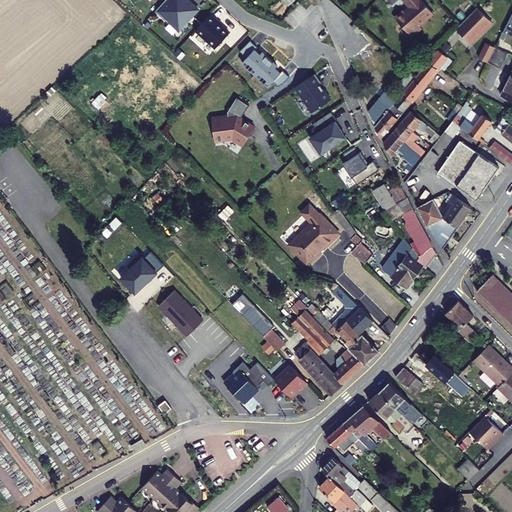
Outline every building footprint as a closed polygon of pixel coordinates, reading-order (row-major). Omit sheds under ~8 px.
[(166,0),(156,12),(169,23),(171,21),(179,30),(185,24),(186,25),(194,17),(193,15),(198,9),(189,1),(189,2),(186,0),(166,0)] [(422,0),(404,0),(409,6),(404,10),(403,8),(394,15),(409,35),(420,27),(418,24),(433,13),(422,0)] [(489,8),(482,0),(467,0),(453,12),(466,28),(489,8)] [(358,13),(350,6),(347,9),(355,16),(358,13)] [(511,15),(506,12),(498,26),(506,29),(511,18),(511,15)] [(218,20),(212,14),(196,31),(216,49),(230,33),(217,21),(218,20)] [(495,60),(502,45),(491,38),(482,53),(495,60)] [(412,66),(417,61),(399,45),(395,50),(412,66)] [(441,49),(405,94),(414,101),(450,57),(441,49)] [(315,86),(309,77),(290,91),(306,116),(325,104),(314,87),(315,86)] [(249,106),(237,98),(227,112),(228,115),(212,117),(215,142),(232,140),(243,146),(255,127),(241,118),(249,106)] [(400,99),(394,106),(403,114),(409,107),(400,99)] [(458,103),(446,119),(451,122),(462,107),(458,103)] [(391,110),(378,126),(382,139),(400,117),(391,110)] [(412,110),(402,122),(411,130),(416,125),(435,141),(441,135),(412,110)] [(481,112),(467,132),(479,141),(493,121),(481,112)] [(305,141),(316,157),(340,141),(330,125),(332,123),(326,115),(308,127),(313,135),(305,141)] [(402,122),(392,134),(402,142),(411,130),(402,122)] [(502,134),(511,141),(511,125),(508,123),(502,134)] [(392,134),(384,144),(391,158),(402,142),(392,134)] [(461,139),(440,170),(478,199),(500,167),(461,139)] [(409,142),(406,146),(421,159),(424,155),(409,142)] [(406,146),(403,149),(418,163),(421,159),(406,146)] [(354,157),(349,151),(338,158),(342,165),(338,167),(352,188),(374,173),(368,165),(362,169),(358,163),(360,162),(356,156),(354,157)] [(454,194),(442,212),(443,215),(427,225),(444,248),(470,206),(454,194)] [(433,195),(417,204),(427,225),(443,215),(442,212),(433,195)] [(322,199),(313,207),(323,220),(300,239),(315,257),(333,242),(335,245),(349,233),(322,199)] [(411,213),(399,219),(420,254),(417,258),(423,263),(426,265),(437,251),(421,222),(418,224),(411,213)] [(372,260),(379,251),(371,243),(363,251),(372,260)] [(144,256),(158,271),(165,265),(150,250),(144,256)] [(372,260),(380,253),(379,251),(372,260)] [(406,285),(423,263),(417,258),(408,252),(391,275),(406,285)] [(136,293),(148,281),(150,282),(158,274),(157,273),(158,271),(144,256),(142,254),(119,275),(136,293)] [(511,294),(492,276),(477,292),(511,326),(511,294)] [(352,313),(348,317),(360,330),(373,316),(344,288),(336,297),(352,313)] [(188,336),(204,321),(175,290),(159,305),(188,336)] [(473,315),(458,301),(446,313),(453,320),(450,323),(458,331),(466,322),(473,315)] [(307,308),(294,321),(324,351),(336,338),(307,308)] [(332,322),(338,327),(345,320),(340,314),(332,322)] [(353,350),(366,363),(380,349),(360,330),(348,317),(345,320),(338,327),(347,337),(345,340),(351,346),(349,347),(353,350)] [(477,333),(466,322),(458,331),(469,342),(477,333)] [(274,331),(267,338),(281,352),(288,345),(274,331)] [(511,355),(497,340),(482,356),(507,382),(511,377),(511,355)] [(308,342),(298,353),(315,371),(312,374),(318,379),(331,365),(308,342)] [(433,342),(424,351),(451,375),(460,366),(433,342)] [(349,361),(343,367),(353,377),(366,363),(353,350),(351,352),(348,350),(343,355),(349,361)] [(312,374),(315,371),(298,353),(295,356),(312,374)] [(409,360),(400,369),(422,388),(430,378),(409,360)] [(269,385),(275,380),(257,362),(250,369),(243,361),(233,370),(235,371),(236,373),(240,368),(259,388),(263,384),(261,383),(264,380),(269,385)] [(302,388),(308,382),(291,365),(275,380),(291,396),(300,387),(302,388)] [(338,372),(331,365),(318,379),(334,396),(347,382),(338,372)] [(343,367),(338,372),(347,382),(353,377),(343,367)] [(224,382),(244,402),(259,388),(240,368),(236,373),(235,371),(224,382)] [(395,374),(385,384),(407,406),(411,402),(415,407),(421,400),(395,374)] [(385,384),(374,395),(404,424),(407,421),(412,425),(419,418),(407,406),(385,384)] [(370,398),(351,417),(359,425),(361,424),(368,432),(380,421),(390,431),(397,425),(370,398)] [(172,408),(166,400),(159,405),(165,414),(172,408)] [(491,411),(474,427),(490,443),(500,433),(503,436),(509,430),(491,411)] [(351,417),(335,432),(345,441),(355,430),(363,438),(366,435),(368,438),(370,435),(367,433),(359,425),(351,417)] [(367,433),(368,432),(361,424),(359,425),(367,433)] [(500,433),(490,443),(493,446),(503,436),(500,433)] [(476,454),(465,465),(475,476),(487,464),(476,454)] [(164,463),(157,470),(188,511),(191,508),(195,511),(198,511),(208,499),(185,480),(191,473),(175,460),(169,467),(164,463)] [(329,460),(317,472),(325,479),(353,508),(357,511),(358,511),(365,505),(352,492),(350,494),(338,483),(342,479),(340,478),(344,474),(329,460)] [(157,470),(149,481),(186,511),(187,511),(188,511),(157,470)] [(349,511),(353,508),(325,479),(314,490),(329,504),(327,506),(332,511),(331,511),(340,511),(343,509),(345,511),(349,511)] [(355,492),(375,511),(389,511),(362,485),(355,492)] [(112,511),(110,511),(141,511),(146,506),(129,491),(126,495),(119,490),(105,505),(112,511)]
